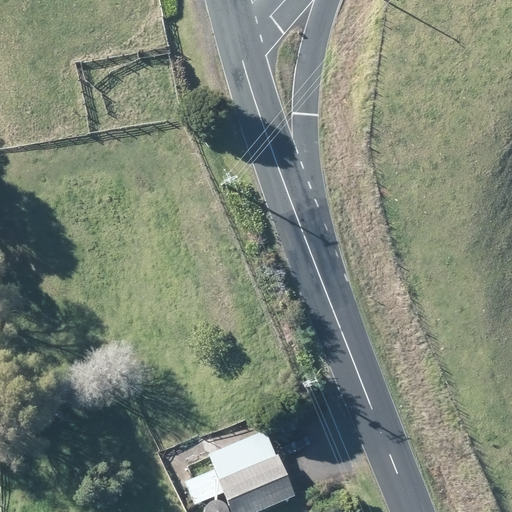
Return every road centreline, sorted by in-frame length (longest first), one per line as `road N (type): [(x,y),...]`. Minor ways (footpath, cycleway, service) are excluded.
road 1 (tertiary): [(412,511),(302,234)]
road 2 (unclassified): [(330,0),(304,114),(302,234)]
road 3 (tertiary): [(302,234),(240,50)]
